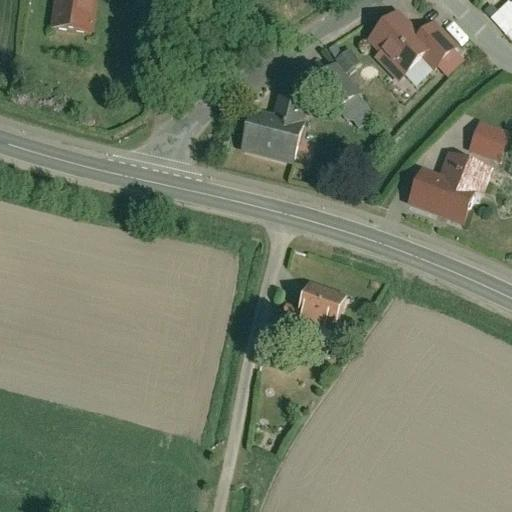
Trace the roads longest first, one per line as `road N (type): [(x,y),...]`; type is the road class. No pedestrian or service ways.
road 1 (secondary): [(146,184),(347,234),(511,301)]
road 2 (residential): [(146,184),(180,126),(387,0)]
road 3 (secondary): [(0,144),(146,184)]
